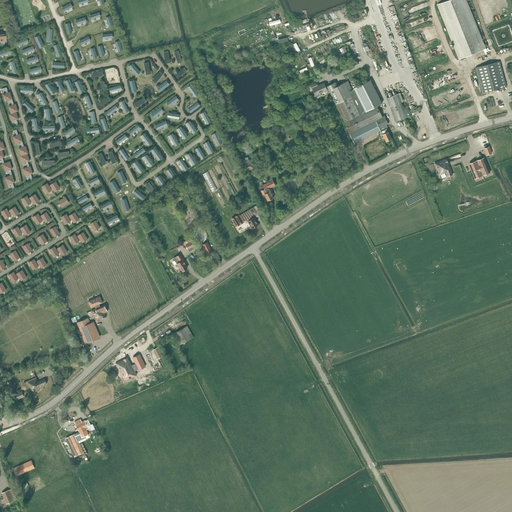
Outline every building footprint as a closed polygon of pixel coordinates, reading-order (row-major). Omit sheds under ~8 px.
[(448,0),(438,4),(459,59),(485,49),(465,0),(448,0)] [(70,2),(61,7),(64,11),(72,6),(70,2)] [(40,36),(36,38),(41,48),(45,47),(40,36)] [(90,40),(88,36),(79,41),(81,45),(90,40)] [(29,42),(28,38),(16,42),(18,46),(29,42)] [(59,44),(55,46),(59,57),(63,56),(59,44)] [(23,50),(24,55),(36,50),(34,46),(23,50)] [(499,62),(475,68),(482,94),(506,87),(499,62)] [(132,63),(128,66),(136,75),(140,72),(132,63)] [(174,75),(177,78),(186,70),(183,67),(174,75)] [(151,79),(155,82),(163,73),(159,70),(151,79)] [(90,75),(92,79),(103,75),(102,71),(90,75)] [(69,79),(65,81),(70,92),(74,90),(69,79)] [(59,80),(55,82),(61,93),(65,91),(59,80)] [(79,80),(75,81),(79,92),(84,91),(79,80)] [(157,87),(160,91),(169,83),(166,80),(157,87)] [(352,90),(349,84),(348,81),(338,86),(335,82),(326,86),(345,122),(344,122),(354,144),(387,127),(386,125),(388,124),(385,119),(386,118),(384,116),(382,117),(377,106),(382,104),(371,81),(352,90)] [(49,82),(45,84),(52,94),(56,92),(49,82)] [(310,85),(308,86),(309,89),(311,88),(311,89),(312,88),(316,97),(321,95),(320,93),(327,90),(324,83),(317,86),(316,83),(310,85)] [(109,88),(110,92),(121,88),(120,84),(109,88)] [(191,85),(187,87),(194,97),(197,95),(191,85)] [(10,92),(3,94),(5,102),(13,99),(10,92)] [(41,92),(37,95),(43,105),(47,103),(41,92)] [(400,93),(386,98),(395,122),(409,116),(406,108),(403,109),(401,102),(403,102),(400,93)] [(88,95),(84,96),(88,107),(92,106),(88,95)] [(166,103),(169,106),(178,99),(175,95),(166,103)] [(97,102),(100,106),(110,100),(108,96),(97,102)] [(133,103),(135,107),(146,101),(143,97),(133,103)] [(56,100),(52,102),(56,113),(60,112),(56,100)] [(123,100),(119,102),(124,113),(129,111),(123,100)] [(25,101),(22,105),(32,112),(35,109),(25,101)] [(187,109),(190,113),(200,106),(197,102),(187,109)] [(11,113),(17,112),(18,111),(16,103),(8,106),(11,113)] [(106,112),(108,116),(118,108),(115,105),(106,112)] [(150,114),(153,118),(163,111),(160,107),(150,114)] [(19,119),(17,112),(11,113),(9,114),(11,121),(19,119)] [(205,112),(201,114),(206,125),(210,123),(205,112)] [(61,115),(57,117),(61,128),(65,127),(61,115)] [(104,118),(100,119),(104,130),(109,129),(104,118)] [(155,125),(157,129),(168,124),(166,120),(155,125)] [(190,121),(186,124),(193,133),(197,131),(190,121)] [(127,133),(130,136),(140,128),(137,125),(127,133)] [(62,133),(65,137),(75,130),(72,126),(62,133)] [(181,126),(177,129),(183,139),(187,136),(181,126)] [(387,129),(379,132),(381,136),(383,135),(386,142),(392,139),(387,129)] [(217,132),(212,134),(217,145),(221,143),(217,132)] [(144,133),(140,135),(147,145),(151,143),(144,133)] [(173,133),(169,136),(175,146),(179,144),(173,133)] [(20,134),(13,136),(15,144),(23,141),(20,134)] [(114,141),(117,145),(127,138),(124,134),(114,141)] [(79,140),(77,136),(67,142),(69,146),(79,140)] [(209,141),(205,143),(210,153),(214,151),(209,141)] [(18,148),(21,155),(28,153),(26,146),(18,148)] [(133,154),(136,158),(145,151),(143,147),(133,154)] [(199,147),(195,149),(201,159),(205,157),(199,147)] [(122,148),(119,151),(125,161),(129,159),(122,148)] [(154,148),(151,150),(158,160),(162,157),(154,148)] [(112,151),(108,153),(112,164),(116,162),(112,151)] [(190,152),(186,155),(193,165),(197,162),(190,152)] [(28,153),(21,155),(20,155),(22,163),(30,161),(28,153)] [(101,153),(97,154),(102,165),(106,163),(101,153)] [(146,154),(143,157),(150,167),(153,164),(146,154)] [(182,158),(178,160),(186,170),(189,167),(182,158)] [(484,158),(469,164),(475,179),(490,172),(484,158)] [(249,159),(244,162),(248,171),(253,168),(249,159)] [(447,177),(452,175),(446,159),(435,163),(439,175),(446,172),(447,177)] [(10,161),(3,164),(5,171),(12,169),(10,161)] [(91,174),(95,172),(89,161),(85,163),(91,174)] [(136,161),(133,163),(139,173),(143,170),(136,161)] [(31,166),(23,168),(25,176),(33,173),(31,166)] [(169,168),(166,170),(172,179),(176,177),(169,168)] [(121,171),(117,172),(122,183),(126,182),(121,171)] [(12,174),(5,177),(7,185),(15,182),(12,174)] [(159,175),(156,177),(161,186),(165,183),(159,175)] [(77,177),(73,179),(78,188),(82,186),(77,177)] [(88,181),(90,185),(99,181),(97,177),(88,181)] [(265,189),(261,191),(263,195),(264,194),(268,201),(273,198),(272,195),(273,194),(270,188),(275,185),(272,179),(268,181),(269,182),(263,185),(264,188),(265,189)] [(113,180),(110,182),(116,193),(120,190),(113,180)] [(56,181),(50,185),(55,192),(60,188),(56,181)] [(149,181),(145,184),(151,193),(155,190),(149,181)] [(47,183),(42,186),(46,193),(52,190),(47,183)] [(94,193),(96,197),(105,192),(103,189),(94,193)] [(136,189),(133,193),(142,200),(145,197),(136,189)] [(35,194),(30,197),(34,204),(40,201),(35,194)] [(77,200),(79,204),(88,199),(86,195),(77,200)] [(27,196),(21,199),(26,206),(31,203),(27,196)] [(65,197),(58,201),(62,207),(69,202),(65,197)] [(125,198),(121,200),(125,211),(129,210),(125,198)] [(101,206),(103,210),(112,205),(110,201),(101,206)] [(81,208),(83,211),(92,206),(90,203),(81,208)] [(15,207),(9,210),(14,217),(19,214),(15,207)] [(243,221),(247,218),(249,221),(248,221),(252,228),(258,225),(254,218),(253,218),(252,216),(257,212),(256,209),(254,207),(239,216),(239,215),(232,219),(236,227),(243,222),(243,221)] [(7,208),(1,212),(5,219),(11,215),(7,208)] [(46,212),(41,215),(45,222),(51,219),(46,212)] [(75,212),(69,216),(74,223),(79,219),(75,212)] [(38,214),(33,217),(37,224),(43,221),(38,214)] [(66,214),(61,217),(65,224),(71,221),(66,214)] [(105,220),(107,224),(118,218),(116,215),(105,220)] [(95,220),(90,224),(94,231),(100,227),(95,220)] [(26,225),(20,228),(25,235),(30,232),(26,225)] [(18,226),(12,230),(17,237),(22,233),(18,226)] [(55,226),(50,230),(54,237),(60,233),(55,226)] [(83,232),(78,236),(82,243),(88,239),(83,232)] [(43,234),(37,237),(42,244),(47,241),(43,234)] [(75,234),(69,237),(74,244),(79,241),(75,234)] [(195,245),(195,246),(193,241),(192,241),(191,239),(185,242),(186,244),(185,244),(187,249),(188,249),(189,251),(197,248),(195,245)] [(207,242),(199,247),(203,255),(207,253),(207,254),(212,252),(207,242)] [(28,243),(23,247),(27,254),(32,250),(28,243)] [(63,245),(57,248),(62,255),(67,252),(63,245)] [(55,246),(49,250),(53,257),(59,253),(55,246)] [(15,250),(10,254),(14,261),(20,257),(15,250)] [(180,254),(173,258),(179,268),(180,267),(182,271),(187,268),(185,264),(186,264),(180,254)] [(43,257),(37,261),(41,268),(42,267),(42,268),(44,267),(44,266),(47,264),(43,257)] [(34,259),(29,262),(33,269),(36,268),(36,269),(38,267),(39,266),(34,259)] [(22,270),(17,273),(21,280),(27,277),(22,270)] [(14,272),(8,275),(13,282),(15,280),(16,281),(18,280),(17,279),(18,279),(14,272)] [(108,312),(105,305),(100,307),(99,304),(103,303),(100,296),(88,301),(91,308),(95,306),(96,308),(91,310),(96,321),(106,317),(104,313),(108,312)] [(86,307),(78,310),(81,316),(88,313),(86,307)] [(87,318),(78,322),(87,343),(99,338),(93,322),(89,323),(87,318)] [(187,326),(173,334),(180,345),(194,337),(187,326)] [(158,348),(153,350),(158,360),(163,357),(158,348)] [(133,356),(129,358),(139,379),(144,377),(139,368),(143,366),(138,357),(134,359),(133,356)] [(134,372),(127,357),(115,363),(119,371),(123,369),(126,376),(134,372)] [(123,369),(119,371),(124,381),(136,375),(134,372),(126,376),(123,369)] [(36,377),(27,381),(32,391),(39,388),(39,387),(46,384),(44,379),(38,381),(36,377)] [(6,378),(0,381),(3,386),(9,384),(6,378)] [(22,392),(14,395),(16,400),(24,396),(22,392)] [(75,434),(66,438),(66,439),(68,443),(69,446),(71,449),(72,452),(74,456),(72,457),(73,460),(76,459),(85,455),(81,447),(78,441),(86,438),(85,436),(89,434),(88,431),(87,430),(91,427),(93,430),(95,429),(92,424),(88,426),(86,422),(85,420),(76,424),(79,432),(75,434)] [(31,461),(13,469),(16,476),(34,468),(31,461)] [(8,490),(2,493),(7,504),(13,501),(8,490)]
